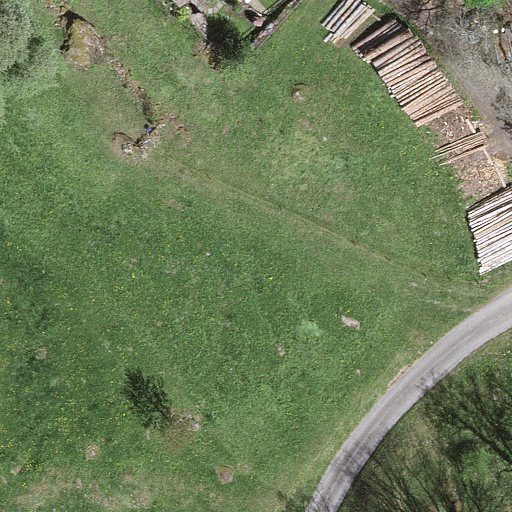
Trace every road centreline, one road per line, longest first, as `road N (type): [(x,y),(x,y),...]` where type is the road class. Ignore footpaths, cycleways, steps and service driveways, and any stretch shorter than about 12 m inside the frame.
road 1 (unclassified): [(511,314),(442,346),(346,446),(317,511)]
road 2 (track): [(511,138),(407,0)]
